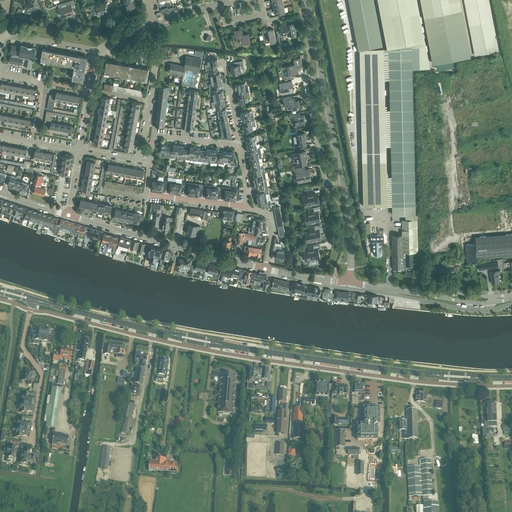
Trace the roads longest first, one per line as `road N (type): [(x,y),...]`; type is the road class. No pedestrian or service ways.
road 1 (secondary): [(32,300),(224,345),(421,374),(511,377)]
road 2 (tertiary): [(264,268),(69,215)]
road 3 (tertiary): [(349,284),(511,298)]
road 4 (residential): [(32,300),(23,348),(42,375),(31,441)]
road 5 (residential): [(325,184),(305,78),(322,75)]
